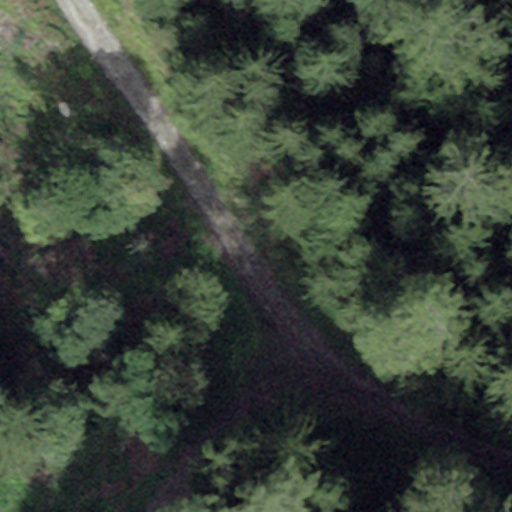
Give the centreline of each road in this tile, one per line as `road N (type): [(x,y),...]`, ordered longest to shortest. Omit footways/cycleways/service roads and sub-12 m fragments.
road 1 (track): [(78,0),(162,149),(335,381),(511,456)]
road 2 (track): [(335,381),(195,511)]
